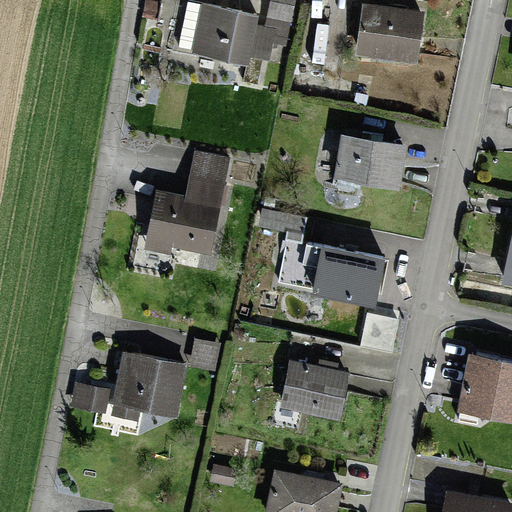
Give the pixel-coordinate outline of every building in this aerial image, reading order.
[(254,9),(198,0),(196,0),(190,47),(247,56),(254,9)] [(270,0),(265,28),(286,32),(291,0),(270,0)] [(417,8),(352,0),(350,0),(344,50),(411,58),(417,8)] [(402,140),(338,130),(336,141),(321,138),(315,170),(395,184),(402,140)] [(152,184),(143,239),(206,250),(222,156),(194,151),(188,190),(152,184)] [(381,254),(288,239),(281,283),(374,298),(381,254)] [(183,361),(122,349),(110,409),(131,413),(134,401),(173,410),(183,361)] [(511,359),(467,352),(458,403),(511,412),(511,359)] [(344,368),(287,356),(277,405),(335,416),(344,368)] [(106,389),(74,383),(70,405),(102,411),(106,389)] [(332,511),(339,482),(274,469),(265,511),(332,511)] [(504,511),(506,500),(442,489),(437,511),(504,511)]
